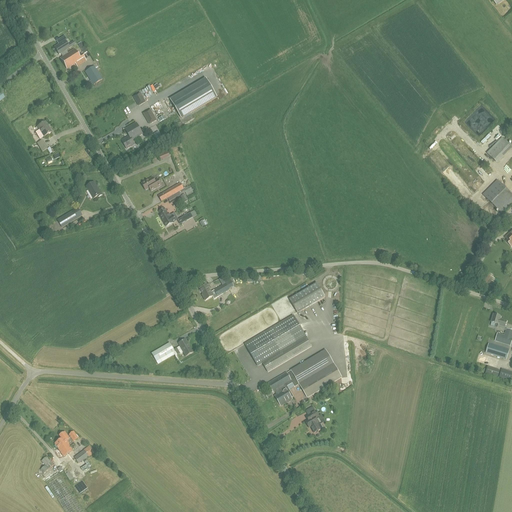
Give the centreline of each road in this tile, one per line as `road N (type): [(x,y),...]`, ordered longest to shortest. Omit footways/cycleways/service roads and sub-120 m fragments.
road 1 (unclassified): [(172,279),(375,262),(511,306)]
road 2 (unclassified): [(0,428),(26,382),(44,372),(234,382)]
road 3 (unclassified): [(172,279),(42,54)]
road 4 (unclassified): [(309,511),(234,382)]
road 5 (unknown): [(241,394),(322,345),(341,367)]
road 6 (unclassified): [(234,382),(172,279)]
